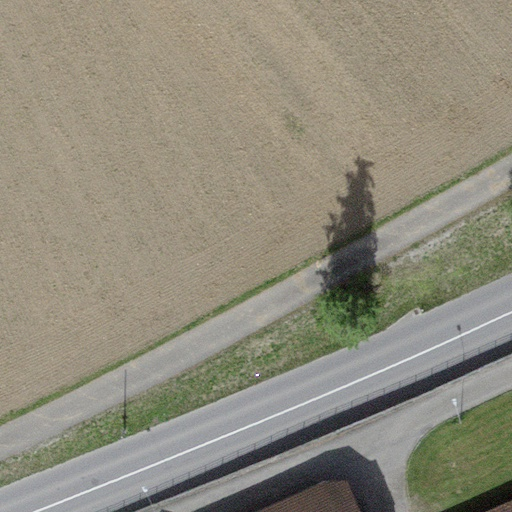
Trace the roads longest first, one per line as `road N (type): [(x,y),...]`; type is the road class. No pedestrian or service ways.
road 1 (track): [(0,443),(511,186)]
road 2 (secondary): [(30,511),(511,312)]
